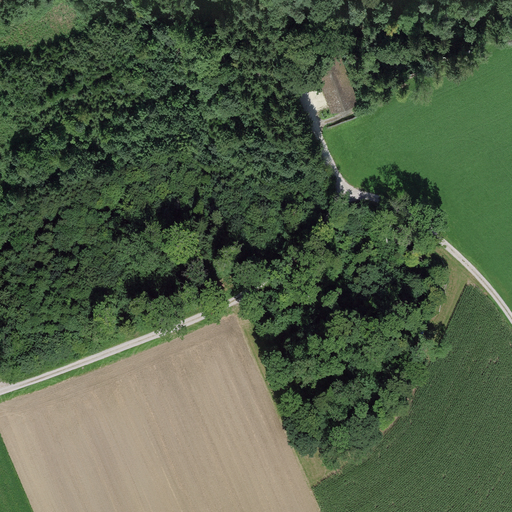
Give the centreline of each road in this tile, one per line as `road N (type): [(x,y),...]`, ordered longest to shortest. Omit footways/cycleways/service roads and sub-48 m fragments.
road 1 (track): [(0,391),(138,341),(276,274),(338,206),(271,0)]
road 2 (track): [(338,206),(365,198),(403,211),(472,264),(511,317)]
